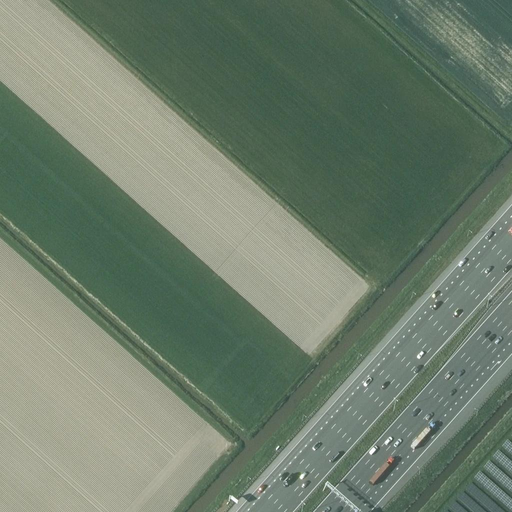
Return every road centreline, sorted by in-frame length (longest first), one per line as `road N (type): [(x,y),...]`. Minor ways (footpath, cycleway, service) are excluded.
road 1 (motorway): [(511,243),(271,511)]
road 2 (motorway): [(335,511),(511,315)]
